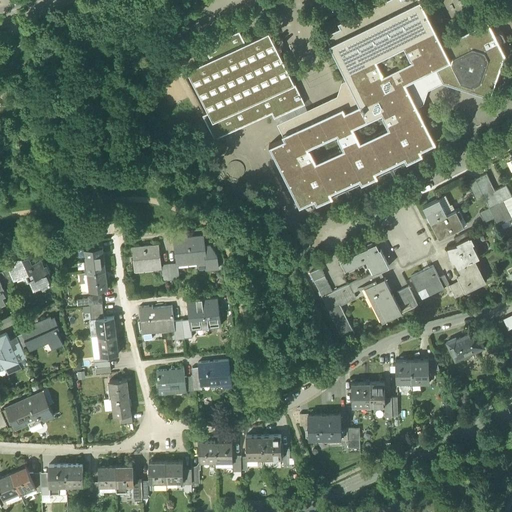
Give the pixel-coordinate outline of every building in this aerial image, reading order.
[(345,75),(346,75),(377,58),(404,44),(437,30),(437,29),(436,27),(435,27),(430,17),(429,14),(428,12),(421,0),(382,0),(383,1),(370,7),(370,6),(367,8),(368,8),(355,14),(352,15),(353,16),(340,22),(340,21),(338,22),(339,24),(340,26),(340,27),(339,27),(340,27),(327,34),(327,33),(325,34),(326,36),(329,42),(329,43),(330,45),(331,45),(337,57),(336,57),(338,60),(341,66),(343,70),(344,72),(345,75)] [(444,42),(443,42),(444,44),(450,57),(451,57),(452,59),(406,82),(412,84),(423,79),(427,77),(428,74),(427,74),(437,69),(442,80),(441,80),(442,82),(444,82),(453,85),(455,86),(464,89),(466,90),(467,90),(475,92),(475,93),(478,94),(478,93),(486,96),(486,97),(488,97),(490,96),(489,96),(491,95),(494,87),(495,85),(498,76),(499,73),(501,65),(502,65),(503,62),(502,62),(505,54),(504,52),(503,50),(500,44),(506,41),(503,34),(499,33),(495,35),(489,22),(488,20),(486,21),(487,21),(474,28),(474,27),(471,28),(472,29),(459,35),(456,36),(457,36),(444,43),(444,42)] [(278,165),(284,177),(316,162),(309,148),(337,134),(344,149),(360,140),(353,126),(382,112),(389,126),(420,110),(418,105),(414,97),(413,95),(412,95),(403,92),(406,82),(452,59),(451,57),(450,57),(444,44),(443,42),(437,30),(404,44),(411,59),(384,72),(377,58),(346,75),(348,79),(352,87),(351,87),(352,89),(354,90),(354,89),(363,92),(362,93),(363,93),(360,102),(354,101),(344,106),(343,108),(345,111),(341,113),(339,110),(337,109),(289,133),(288,136),(289,139),(286,141),(285,139),(284,140),(283,141),(284,141),(271,147),(269,148),(270,150),(276,162),(276,163),(277,165),(278,165)] [(187,73),(208,117),(212,125),(206,128),(214,144),(235,133),(272,115),(274,120),(305,105),(295,85),(269,32),(245,44),(210,62),(187,73)] [(204,49),(210,62),(245,44),(239,32),(226,39),(227,41),(219,45),(218,43),(204,49)] [(414,97),(418,105),(424,103),(428,88),(442,82),(441,80),(442,80),(437,69),(427,74),(428,74),(427,77),(423,79),(412,84),(406,82),(403,92),(412,95),(413,95),(414,97)] [(308,110),(305,105),(274,120),(284,140),(285,139),(286,141),(289,139),(288,136),(289,133),(337,109),(339,110),(341,113),(345,111),(343,108),(344,106),(354,101),(360,102),(363,93),(362,93),(363,92),(354,89),(354,90),(352,89),(351,87),(352,87),(348,79),(342,81),(338,95),(308,110)] [(420,109),(420,110),(389,126),(360,140),(344,149),(316,162),(284,177),(284,178),(285,180),(291,192),(291,193),(292,195),(293,195),(299,207),(298,208),(299,210),(301,209),(301,208),(314,202),(315,203),(315,202),(317,206),(423,153),(421,150),(422,149),(421,149),(422,149),(422,148),(434,142),(434,143),(436,142),(435,140),(429,127),(428,125),(421,112),(422,112),(420,109)] [(202,120),(206,128),(212,125),(208,117),(203,120),(202,120)] [(487,174),(475,179),(481,191),(484,196),(490,208),(504,201),(511,197),(506,185),(495,191),(487,174)] [(475,194),(481,191),(475,179),(469,182),(475,194)] [(446,195),(440,198),(448,214),(456,210),(452,204),(451,205),(446,195)] [(423,206),(431,222),(448,214),(440,198),(423,206)] [(511,219),(511,218),(504,201),(490,208),(494,218),(498,226),(511,219)] [(480,213),(484,223),(494,218),(490,208),(480,213)] [(456,210),(448,214),(431,222),(439,238),(464,226),(456,210)] [(86,231),(87,241),(99,239),(97,230),(86,231)] [(454,238),(457,243),(469,237),(467,232),(454,238)] [(176,241),(175,241),(178,264),(178,265),(189,263),(188,257),(197,256),(198,268),(207,266),(207,268),(219,267),(217,254),(213,247),(205,248),(204,234),(203,234),(203,235),(188,236),(187,236),(188,240),(176,242),(176,241)] [(453,257),(458,268),(475,260),(480,257),(472,243),(470,244),(467,239),(470,238),(469,237),(457,243),(457,244),(448,247),(450,257),(453,257)] [(371,259),(377,272),(380,271),(389,267),(380,249),(377,243),(369,247),(369,248),(341,262),(345,271),(367,261),(371,259)] [(132,247),(135,271),(145,270),(144,265),(151,264),(152,267),(162,266),(159,244),(132,247)] [(85,249),(88,273),(106,271),(103,247),(100,247),(88,249),(85,249)] [(30,264),(29,262),(31,260),(31,258),(30,257),(28,256),(18,257),(18,263),(9,268),(14,280),(30,273),(33,279),(31,280),(35,290),(41,287),(43,289),(51,282),(47,273),(50,272),(47,264),(43,266),(40,259),(30,264)] [(371,259),(367,261),(373,274),(377,272),(371,259)] [(482,273),(475,260),(458,268),(463,278),(459,280),(465,293),(484,284),(479,274),(482,273)] [(431,285),(435,293),(444,288),(439,278),(433,266),(411,277),(418,291),(425,288),(431,285)] [(9,268),(3,270),(9,282),(14,280),(9,268)] [(0,277),(3,285),(9,282),(3,270),(0,271),(0,277)] [(310,276),(314,284),(325,278),(321,270),(310,276)] [(108,288),(106,271),(88,273),(89,283),(90,291),(108,288)] [(361,280),(365,288),(384,279),(380,271),(377,272),(373,274),(361,280)] [(81,284),(89,283),(88,273),(80,274),(81,284)] [(444,288),(449,285),(445,276),(439,278),(444,288)] [(314,284),(322,300),(333,295),(325,278),(314,284)] [(365,289),(383,323),(402,314),(394,296),(393,297),(391,292),(385,279),(384,279),(365,288),(365,289)] [(350,286),(354,294),(365,289),(365,288),(361,280),(350,286)] [(456,282),(449,285),(456,298),(462,294),(456,282)] [(431,285),(425,288),(429,296),(435,293),(431,285)] [(322,300),(329,313),(340,307),(340,308),(356,300),(354,294),(350,286),(333,295),(322,300)] [(409,287),(403,290),(409,303),(412,309),(418,306),(409,287)] [(422,299),(429,296),(425,288),(418,291),(422,299)] [(404,306),(409,303),(403,290),(397,293),(404,306)] [(90,305),(103,303),(102,296),(89,297),(89,298),(90,305)] [(197,298),(188,299),(190,318),(191,328),(192,327),(222,324),(218,296),(203,298),(203,297),(197,297),(197,298)] [(78,306),(90,305),(89,298),(77,299),(78,306)] [(91,313),(92,320),(97,319),(105,318),(103,303),(90,305),(90,306),(91,313)] [(139,307),(143,334),(144,334),(152,333),(153,333),(153,330),(174,327),(175,327),(175,320),(173,305),(153,308),(153,305),(139,307)] [(329,313),(343,342),(355,337),(340,308),(340,307),(329,313)] [(48,339),(52,349),(63,344),(56,328),(59,327),(56,318),(52,320),(51,317),(38,322),(40,326),(23,333),(28,346),(29,348),(48,339)] [(97,319),(99,336),(116,334),(114,317),(105,318),(97,319)] [(182,319),(184,337),(193,336),(192,327),(191,328),(190,318),(182,319)] [(91,337),(99,336),(97,319),(92,320),(89,320),(91,337)] [(182,319),(175,320),(175,327),(174,327),(175,330),(176,338),(184,337),(182,319)] [(447,342),(456,360),(485,347),(476,330),(457,339),(456,338),(447,342)] [(17,336),(22,346),(23,348),(28,346),(23,333),(17,336)] [(0,369),(5,367),(19,361),(13,350),(9,340),(6,334),(0,336),(0,369)] [(119,354),(116,334),(99,336),(101,356),(102,356),(102,359),(110,358),(110,355),(114,355),(119,354)] [(9,340),(13,350),(22,346),(17,336),(9,340)] [(94,360),(102,359),(102,356),(101,356),(99,336),(91,337),(94,360)] [(27,357),(23,348),(22,346),(13,350),(19,361),(27,357)] [(429,359),(429,369),(440,369),(436,357),(429,358),(429,359)] [(222,380),(223,387),(232,386),(229,359),(198,362),(199,367),(201,381),(209,380),(209,382),(222,380)] [(399,382),(412,381),(411,359),(396,360),(397,382),(399,382)] [(429,359),(411,359),(412,381),(412,382),(430,382),(429,369),(429,359)] [(22,368),(19,361),(5,367),(8,374),(22,368)] [(82,370),(81,362),(73,363),(74,371),(82,370)] [(192,367),(193,376),(195,389),(195,390),(202,389),(201,381),(199,367),(192,367)] [(157,371),(160,394),(173,393),(172,387),(186,386),(185,377),(184,368),(157,371)] [(85,371),(78,372),(78,379),(86,379),(85,371)] [(187,390),(195,389),(193,376),(185,377),(186,386),(187,390)] [(110,382),(112,399),(129,397),(127,380),(110,382)] [(209,380),(201,381),(202,389),(223,387),(222,380),(209,382),(209,380)] [(364,403),(372,402),(371,381),(352,382),(353,406),(365,406),(364,403)] [(384,381),(371,381),(372,402),(372,406),(385,405),(385,397),(384,381)] [(16,428),(29,423),(30,422),(29,419),(38,415),(39,418),(40,418),(41,421),(42,421),(54,415),(43,391),(29,397),(30,399),(22,403),(21,401),(11,405),(19,423),(15,425),(16,428)] [(131,415),(129,397),(112,399),(114,411),(115,417),(121,416),(131,415)] [(106,412),(114,411),(112,399),(105,400),(106,412)] [(1,410),(9,427),(15,425),(19,423),(11,405),(1,410)] [(300,413),(300,426),(308,425),(308,415),(308,413),(300,413)] [(308,425),(309,439),(319,439),(319,437),(327,436),(327,438),(341,438),(341,428),(341,414),(308,415),(308,425)] [(44,425),(42,421),(41,421),(40,418),(39,418),(38,415),(29,419),(30,422),(29,423),(32,430),(44,425)] [(121,416),(122,423),(133,422),(132,415),(131,415),(121,416)] [(360,428),(347,428),(348,440),(360,440),(360,428)] [(282,435),(263,436),(264,459),(281,458),(282,458),(282,448),(282,435)] [(258,459),(264,459),(263,436),(246,436),(247,457),(247,459),(258,459)] [(360,448),(360,440),(348,440),(348,448),(360,448)] [(233,441),(215,442),(216,461),(216,464),(224,464),(224,462),(233,461),(233,457),(233,441)] [(207,461),(216,461),(215,442),(199,442),(200,459),(207,459),(207,461)] [(282,460),(284,464),(290,464),(290,448),(282,448),(282,458),(281,458),(282,460)] [(233,471),(241,471),(241,457),(233,457),(233,461),(233,468),(233,471)] [(258,467),(258,459),(247,459),(248,468),(258,467)] [(150,483),(167,483),(166,462),(149,463),(150,481),(150,483)] [(183,462),(166,462),(167,483),(183,482),(184,482),(183,470),(183,462)] [(66,465),(67,483),(77,483),(77,485),(78,485),(83,485),(84,485),(84,483),(83,464),(66,465)] [(51,486),(67,486),(67,483),(66,465),(49,465),(50,472),(50,478),(50,486),(51,486)] [(133,465),(116,466),(116,486),(117,493),(117,494),(127,493),(127,485),(133,485),(133,484),(133,482),(133,465)] [(27,466),(11,473),(19,491),(34,485),(35,484),(30,473),(27,466)] [(99,486),(116,486),(116,466),(99,467),(99,482),(99,486)] [(183,485),(192,484),(191,469),(183,470),(184,482),(183,482),(183,485)] [(199,469),(191,469),(192,484),(200,484),(199,469)] [(9,496),(19,491),(11,473),(0,478),(0,488),(3,495),(4,498),(9,496)] [(37,492),(42,491),(42,478),(42,473),(30,473),(35,484),(34,485),(36,489),(37,492)] [(50,478),(42,478),(42,491),(42,495),(50,495),(51,495),(51,486),(50,486),(50,478)] [(134,499),(143,499),(142,481),(133,482),(133,484),(133,485),(134,497),(134,499)] [(150,481),(142,481),(143,499),(151,499),(150,492),(150,483),(150,481)] [(83,485),(84,496),(92,495),(92,482),(84,483),(84,485),(83,485)] [(92,495),(92,498),(100,498),(100,496),(99,486),(99,482),(92,482),(92,495)] [(150,483),(150,492),(166,491),(167,490),(167,483),(150,483)] [(21,495),(36,489),(34,485),(19,491),(21,495)] [(51,486),(51,495),(60,494),(60,489),(67,489),(67,486),(51,486)] [(99,486),(100,496),(104,496),(104,493),(117,493),(116,486),(99,486)] [(11,500),(21,495),(19,491),(9,496),(11,500)]
